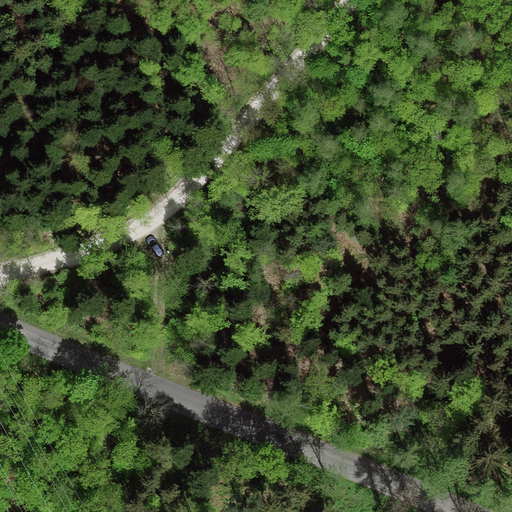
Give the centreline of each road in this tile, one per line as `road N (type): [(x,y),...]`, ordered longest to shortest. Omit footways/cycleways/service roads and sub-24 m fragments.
road 1 (tertiary): [(455,511),(0,328)]
road 2 (track): [(0,273),(113,244),(156,212),(345,0)]
